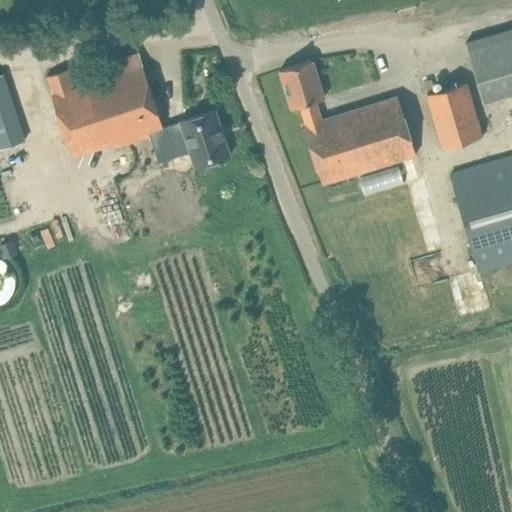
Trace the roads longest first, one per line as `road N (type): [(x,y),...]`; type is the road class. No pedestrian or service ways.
road 1 (unclassified): [(415,511),(222,25)]
road 2 (unclassified): [(222,25),(0,50)]
